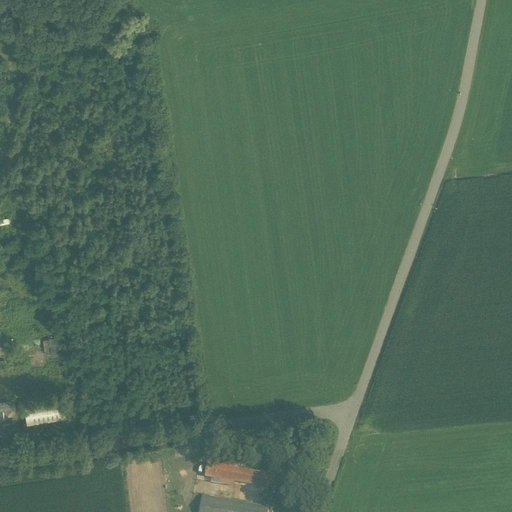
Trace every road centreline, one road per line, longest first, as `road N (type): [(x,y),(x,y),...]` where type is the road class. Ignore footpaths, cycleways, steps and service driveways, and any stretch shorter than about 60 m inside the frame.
road 1 (tertiary): [(353,408),(461,104),(481,0)]
road 2 (unclassified): [(0,461),(353,408)]
